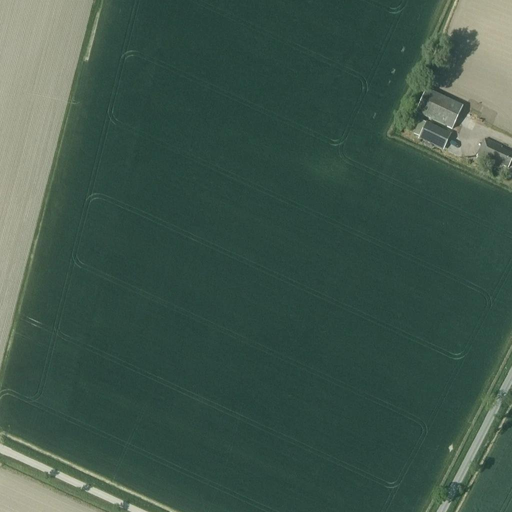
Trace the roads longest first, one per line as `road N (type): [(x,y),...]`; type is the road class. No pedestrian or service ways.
road 1 (tertiary): [(440,511),(511,373)]
road 2 (unclassified): [(138,511),(0,448)]
